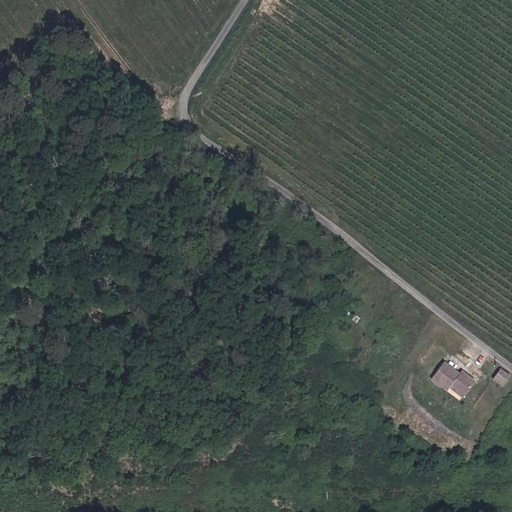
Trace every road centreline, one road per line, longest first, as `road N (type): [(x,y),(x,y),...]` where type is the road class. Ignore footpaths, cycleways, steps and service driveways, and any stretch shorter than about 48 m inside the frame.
road 1 (unclassified): [(511,366),(190,122),(188,92),(247,0)]
road 2 (track): [(332,511),(449,319)]
